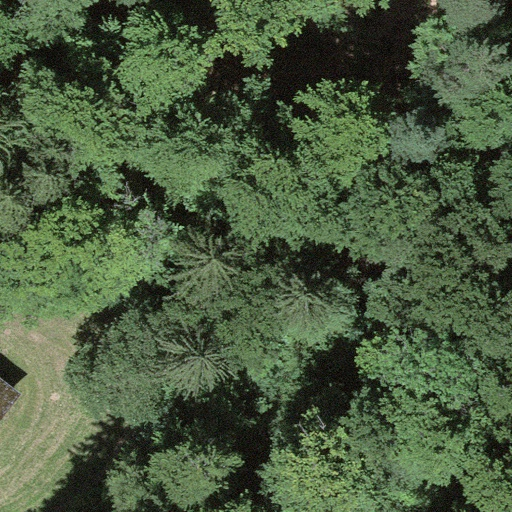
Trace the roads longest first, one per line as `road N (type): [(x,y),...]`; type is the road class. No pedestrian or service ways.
road 1 (track): [(0,78),(511,345)]
road 2 (track): [(0,237),(318,511)]
